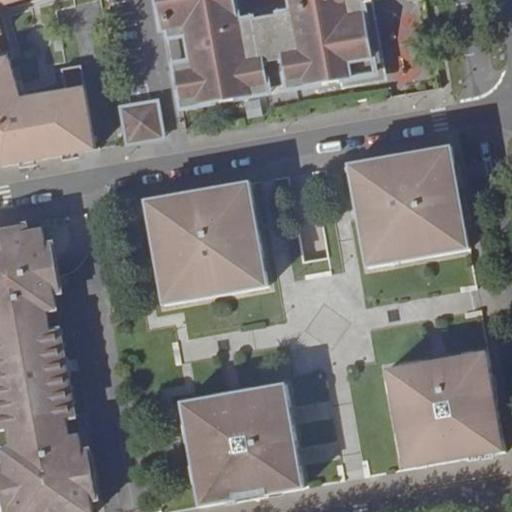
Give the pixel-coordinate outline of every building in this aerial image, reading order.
[(0,0),(0,165),(3,167),(97,151),(86,90),(19,100),(8,60),(4,61),(0,49),(0,35),(0,36),(0,35),(0,6),(20,0),(0,0)] [(160,0),(168,43),(196,38),(200,64),(175,69),(183,112),(266,97),(264,91),(293,86),(294,92),(341,84),(343,92),(390,84),(376,1),(378,0),(160,0)] [(158,103),(121,109),(123,126),(161,120),(158,103)] [(161,120),(123,126),(127,145),(131,144),(129,134),(162,126),(161,120)] [(131,144),(163,138),(162,126),(129,134),(131,144)] [(460,189),(452,148),(418,154),(419,157),(401,161),(402,165),(388,167),(386,160),(349,167),(355,193),(362,192),(366,211),(386,207),(387,214),(359,219),(368,269),(386,266),(384,257),(431,249),(433,257),(471,251),(466,222),(461,223),(458,205),(441,208),(438,193),(460,189)] [(401,161),(400,157),(386,160),(388,167),(402,165),(401,161)] [(256,211),(252,184),(212,191),(213,199),(187,203),(186,195),(147,203),(152,229),(161,228),(163,242),(182,238),(183,247),(156,252),(160,278),(166,277),(168,289),(163,290),(165,306),(191,301),(190,292),(241,284),(242,291),(270,286),(267,273),(262,273),(260,260),(265,259),(260,233),(232,237),(231,229),(250,226),(248,212),(256,211)] [(463,204),(460,189),(438,193),(441,208),(458,205),(463,204)] [(213,199),(212,191),(186,195),(187,203),(213,199)] [(362,192),(355,193),(358,212),(366,211),(362,192)] [(366,211),(358,212),(359,219),(387,214),(386,207),(366,211)] [(259,225),(256,211),(248,212),(250,226),(259,225)] [(0,430),(6,429),(10,449),(0,452),(3,468),(0,468),(0,500),(2,511),(89,511),(88,503),(96,502),(88,453),(80,454),(77,439),(67,441),(63,420),(49,422),(42,380),(66,376),(64,361),(39,364),(33,334),(48,332),(44,311),(55,310),(52,294),(60,293),(51,246),(43,247),(41,232),(27,235),(25,225),(0,230),(0,430)] [(259,225),(250,226),(231,229),(232,237),(260,233),(259,225)] [(161,228),(152,229),(155,244),(163,242),(161,228)] [(163,242),(155,244),(156,252),(183,247),(182,238),(163,242)] [(386,266),(433,257),(431,249),(384,257),(386,266)] [(160,278),(163,290),(168,289),(166,277),(160,278)] [(191,301),(242,291),(241,284),(190,292),(191,301)] [(59,331),(48,332),(33,334),(39,364),(64,361),(59,331)] [(403,472),(507,454),(488,349),(442,358),(443,364),(432,367),(431,360),(385,367),(403,472)] [(442,358),(431,360),(432,367),(443,364),(442,358)] [(73,418),(66,376),(42,380),(49,422),(63,420),(73,418)] [(198,486),(201,507),(240,501),(237,485),(264,480),(267,496),(305,489),(301,467),(296,468),(292,449),(298,449),(294,426),(289,427),(286,408),(291,408),(286,385),(255,391),(257,397),(246,400),(235,402),(224,404),(223,397),(183,404),(187,425),(192,424),(196,443),(191,443),(195,467),(201,466),(204,484),(198,486)] [(245,393),(246,400),(257,397),(255,391),(245,393)] [(234,395),(223,397),(224,404),(235,402),(234,395)] [(294,426),(291,408),(286,408),(289,427),(294,426)] [(187,425),(191,443),(196,443),(192,424),(187,425)] [(296,468),(301,467),(298,449),(292,449),(296,468)] [(195,467),(198,486),(204,484),(201,466),(195,467)] [(237,485),(240,501),(267,496),(264,480),(237,485)]
